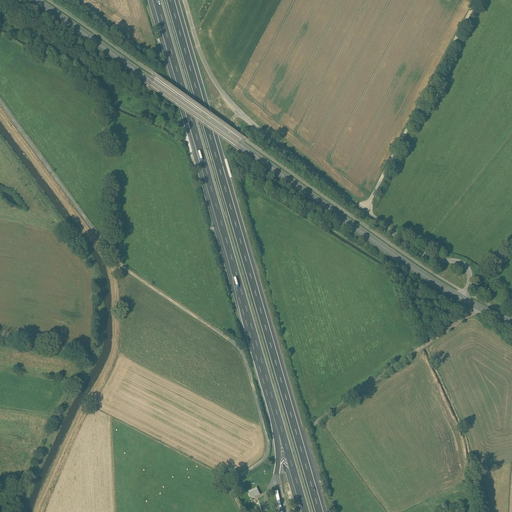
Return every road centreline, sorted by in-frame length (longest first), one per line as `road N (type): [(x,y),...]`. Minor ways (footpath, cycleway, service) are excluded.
road 1 (motorway): [(318,511),(169,0)]
road 2 (secondary): [(462,299),(34,0)]
road 3 (motorway): [(155,0),(277,422)]
road 4 (unclassified): [(462,299),(470,277),(464,264),(426,255),(226,98),(185,0)]
road 5 (track): [(241,511),(234,479),(268,449),(244,353),(113,256)]
road 6 (track): [(475,0),(364,210)]
road 7 (track): [(480,308),(311,426)]
road 8 (track): [(113,256),(0,101)]
